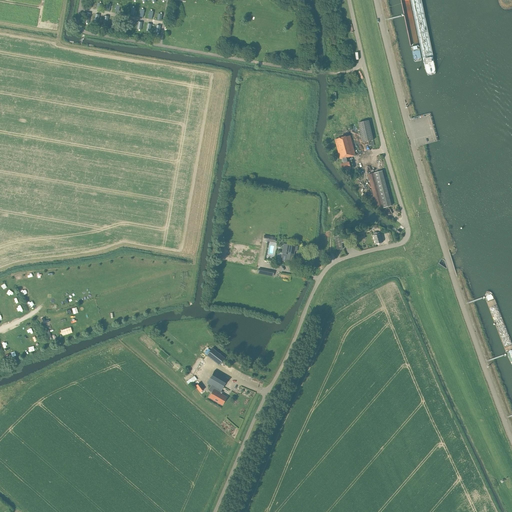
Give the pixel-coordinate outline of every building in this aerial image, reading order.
[(363,142),(368,141),(373,140),(369,120),(358,123),(363,142)] [(348,162),(347,158),(355,155),(350,135),(335,139),(340,159),(342,159),(343,163),(341,164),(342,170),(351,168),(349,162),(348,162)] [(377,210),(392,206),(382,171),(368,175),(377,210)] [(340,235),(340,234),(342,233),(341,229),(335,231),(337,234),(334,235),(335,237),(337,250),(343,248),(341,243),(346,242),(345,235),(342,236),(342,235),(340,235)] [(377,233),(377,232),(376,232),(374,233),(373,233),(374,236),(376,244),(382,242),(380,234),(379,232),(377,233)] [(281,254),(280,260),(285,261),(285,260),(293,261),(294,251),(297,252),(298,246),(288,244),(287,244),(283,243),(283,247),(282,253),(286,254),(286,255),(282,255),(281,254)] [(257,273),(266,275),(273,276),(274,271),(258,268),(258,271),(257,273)] [(218,365),(224,358),(212,348),(206,355),(218,365)] [(214,371),(207,383),(211,385),(208,390),(212,392),(209,397),(222,405),(226,397),(221,394),(222,392),(220,391),(228,379),(214,371)] [(194,376),(186,382),(188,385),(193,382),(197,379),(194,376)] [(199,383),(195,386),(200,392),(204,389),(199,383)]
